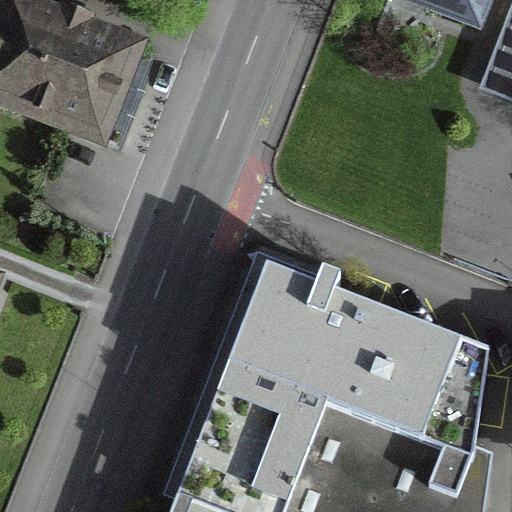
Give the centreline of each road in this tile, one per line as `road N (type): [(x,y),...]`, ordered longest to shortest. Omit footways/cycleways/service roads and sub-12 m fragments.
road 1 (residential): [(196,190),(71,511)]
road 2 (residential): [(511,314),(196,190)]
road 3 (residential): [(268,0),(196,190)]
